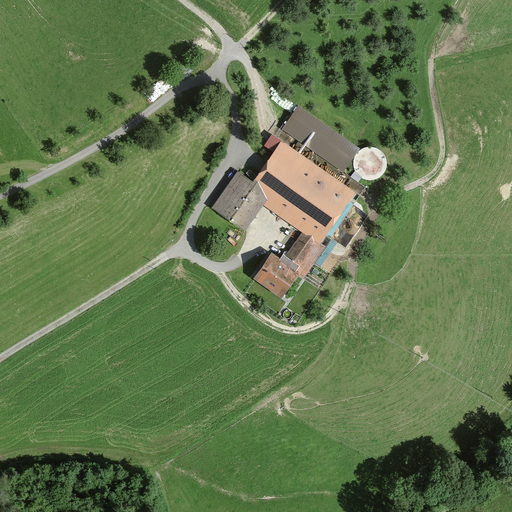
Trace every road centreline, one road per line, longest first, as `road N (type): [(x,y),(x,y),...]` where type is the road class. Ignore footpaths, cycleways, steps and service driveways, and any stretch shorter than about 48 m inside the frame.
road 1 (track): [(274,220),(228,265),(204,262),(193,251),(190,229),(236,128),(234,104),(211,76),(0,196)]
road 2 (track): [(220,266),(241,299),(281,327),(310,327),(335,311),(376,206),(441,159),(431,58),(459,0)]
road 3 (track): [(0,363),(190,243)]
road 4 (track): [(398,483),(453,466),(511,411)]
